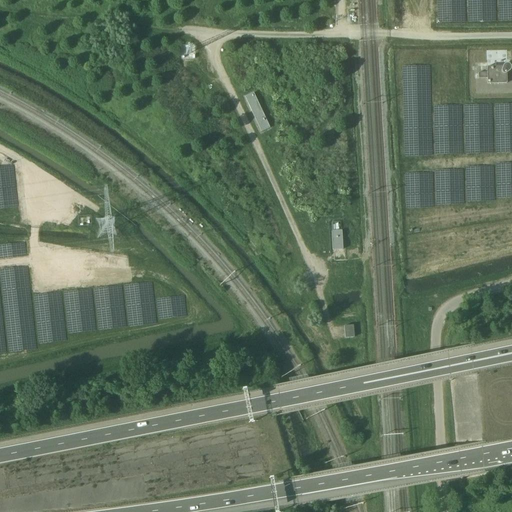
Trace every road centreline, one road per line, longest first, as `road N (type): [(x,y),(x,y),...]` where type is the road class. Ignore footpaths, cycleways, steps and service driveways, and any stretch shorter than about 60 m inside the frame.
road 1 (motorway): [(511,352),(0,455)]
road 2 (motorway): [(149,511),(511,449)]
road 3 (unclassified): [(445,511),(441,314),(457,300),(511,287)]
road 4 (unclassified): [(392,34),(511,35)]
